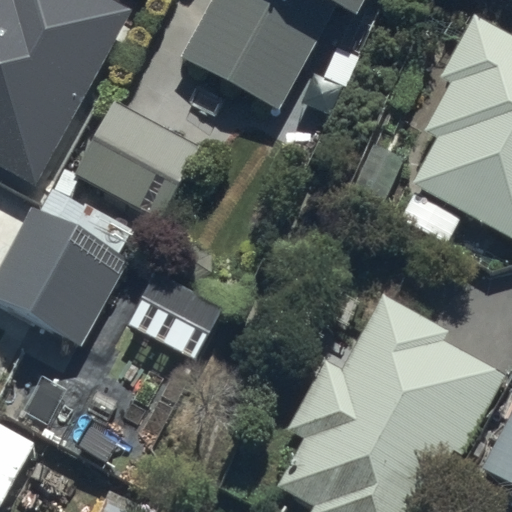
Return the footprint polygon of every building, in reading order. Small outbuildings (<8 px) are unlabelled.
[(0,0),(0,170),(32,188),(131,8),(117,0),(0,0)] [(356,15),(364,0),(210,0),(177,61),(280,116),(339,6),(356,15)] [(408,184),(511,242),(511,38),(471,15),(411,120),(436,135),(408,184)] [(115,99),(74,173),(163,222),(204,147),(115,99)] [(35,211),(0,274),(0,305),(78,347),(125,260),(35,211)] [(254,487),(296,511),(427,511),(510,373),(371,290),(254,487)] [(511,408),(476,476),(511,495),(511,408)] [(0,427),(0,507),(32,444),(0,427)] [(135,511),(140,503),(110,489),(99,511),(135,511)]
